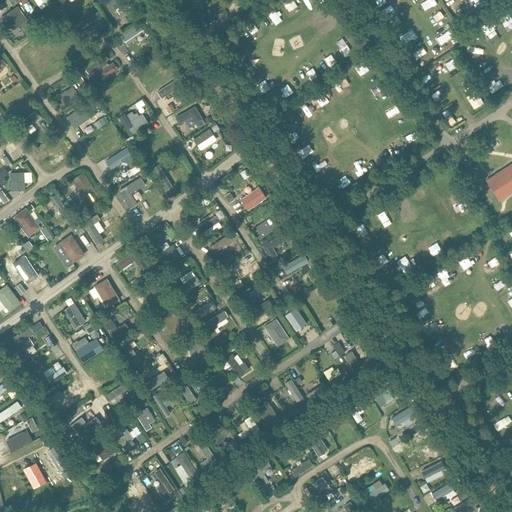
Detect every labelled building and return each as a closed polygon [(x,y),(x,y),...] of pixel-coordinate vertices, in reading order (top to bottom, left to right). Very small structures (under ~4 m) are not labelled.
[(48,0),(42,0),(38,3),(42,9),(51,2),(48,0)] [(103,0),(111,12),(129,0),(128,0),(103,0)] [(290,0),(287,0),(284,3),(291,15),(297,11),(290,0)] [(28,10),(33,7),(28,1),(24,4),(28,10)] [(0,17),(0,19),(4,26),(9,22),(14,29),(27,20),(17,5),(0,17)] [(431,12),(437,23),(446,17),(441,7),(431,12)] [(273,30),(283,23),(273,9),(263,17),(273,30)] [(504,24),(511,19),(508,12),(500,17),(504,24)] [(106,23),(103,18),(83,31),(86,35),(106,23)] [(124,41),(143,29),(146,35),(152,31),(144,20),(120,36),(123,41),(124,41)] [(246,29),(253,40),(263,34),(256,23),(246,29)] [(450,23),(439,30),(445,39),(456,32),(450,23)] [(493,23),(486,27),(491,34),(497,29),(493,23)] [(63,48),(67,53),(81,41),(77,36),(63,48)] [(353,41),(342,47),(348,58),(359,52),(353,41)] [(22,53),(33,70),(51,59),(40,42),(22,53)] [(431,48),(421,54),(427,63),(436,58),(431,48)] [(331,51),(322,57),(330,71),(340,65),(331,51)] [(473,59),(480,70),(493,62),(486,51),(473,59)] [(101,71),(106,77),(117,68),(113,62),(107,66),(104,62),(108,60),(103,54),(83,68),(88,74),(99,66),(102,70),(101,71)] [(310,83),(319,78),(311,63),(303,67),(307,74),(305,75),(310,83)] [(429,70),(419,74),(424,84),(434,79),(429,70)] [(263,88),(272,82),(267,75),(259,80),(263,88)] [(342,75),(333,82),(342,94),(351,87),(342,75)] [(291,76),(282,82),(290,96),(299,90),(291,76)] [(178,78),(158,91),(161,97),(182,84),(178,78)] [(492,91),(502,87),(498,78),(489,82),(492,91)] [(130,79),(124,84),(130,90),(135,85),(130,79)] [(82,89),(87,86),(84,81),(79,84),(82,89)] [(375,89),(380,99),(389,95),(384,85),(375,89)] [(115,97),(122,91),(118,86),(111,91),(115,97)] [(58,105),(61,110),(80,98),(73,87),(60,96),(63,102),(58,105)] [(434,93),(436,98),(446,92),(443,88),(434,93)] [(325,105),(334,101),(328,89),(319,94),(325,105)] [(475,91),(466,97),(474,109),(483,103),(475,91)] [(132,101),(128,95),(108,107),(113,114),(132,101)] [(167,95),(161,99),(170,113),(177,109),(167,95)] [(13,116),(31,104),(28,98),(9,111),(13,116)] [(386,107),(392,115),(404,106),(398,98),(386,107)] [(298,107),(304,116),(316,108),(310,99),(298,107)] [(76,125),(94,113),(87,103),(69,115),(76,125)] [(195,106),(176,117),(179,123),(191,116),(195,122),(202,119),(195,106)] [(39,115),(35,111),(18,124),(22,129),(39,115)] [(125,114),(119,117),(127,130),(126,130),(129,135),(148,124),(142,114),(139,116),(137,112),(133,114),(132,111),(125,115),(125,114)] [(290,125),(298,120),(293,111),(284,116),(290,125)] [(102,125),(109,121),(105,113),(97,117),(102,125)] [(204,121),(206,124),(212,120),(210,117),(209,118),(208,116),(204,118),(205,120),(204,121)] [(110,124),(89,137),(92,142),(113,129),(110,124)] [(201,149),(216,139),(209,129),(194,139),(201,149)] [(4,135),(0,137),(0,147),(8,142),(4,135)] [(132,135),(125,139),(127,143),(135,139),(132,135)] [(55,139),(35,151),(38,156),(46,151),(50,157),(62,150),(55,139)] [(404,139),(396,143),(401,153),(409,150),(404,139)] [(146,152),(151,160),(169,148),(164,140),(146,152)] [(126,148),(106,161),(111,169),(122,162),(127,163),(131,169),(137,165),(131,156),(126,148)] [(362,177),(373,171),(366,158),(355,164),(362,177)] [(312,172),(325,166),(322,159),(308,165),(312,172)] [(511,163),(486,180),(499,200),(511,191),(511,163)] [(131,169),(126,172),(129,177),(134,173),(140,170),(137,165),(131,169)] [(172,186),(159,165),(153,168),(167,189),(172,186)] [(246,179),(251,175),(246,168),(241,172),(246,179)] [(346,169),(337,175),(345,188),(354,182),(346,169)] [(24,172),(10,173),(11,190),(24,190),(24,172)] [(94,188),(83,172),(71,180),(82,196),(94,188)] [(118,190),(130,209),(137,204),(130,193),(145,183),(140,176),(118,190)] [(419,197),(427,192),(422,184),(414,190),(419,197)] [(248,209),(265,197),(259,187),(241,199),(248,209)] [(455,210),(466,203),(459,192),(448,199),(455,210)] [(56,194),(51,197),(67,219),(71,216),(56,194)] [(379,210),(389,223),(396,218),(386,204),(379,210)] [(458,212),(461,216),(469,211),(467,207),(458,212)] [(14,216),(28,235),(39,227),(25,208),(14,216)] [(96,214),(83,223),(96,244),(103,240),(99,232),(103,229),(97,220),(100,219),(96,214)] [(276,220),(273,216),(255,228),(259,233),(256,234),(259,239),(282,223),(279,218),(276,220)] [(204,239),(221,227),(217,222),(211,226),(208,221),(194,231),(201,241),(204,239)] [(354,226),(361,240),(371,235),(365,222),(354,226)] [(47,225),(42,228),(50,240),(54,237),(47,225)] [(75,234),(80,230),(76,225),(71,229),(75,234)] [(234,238),(231,232),(212,244),(216,250),(234,238)] [(59,243),(53,247),(66,267),(72,262),(72,263),(85,255),(71,234),(58,243),(59,243)] [(453,234),(444,239),(450,248),(458,243),(453,234)] [(262,246),(271,259),(277,255),(272,248),(283,241),(279,235),(262,246)] [(149,237),(144,240),(147,246),(152,242),(149,237)] [(29,251),(34,247),(30,241),(25,244),(29,251)] [(437,241),(427,244),(432,258),(442,254),(437,241)] [(181,257),(172,245),(156,257),(165,269),(181,257)] [(135,250),(116,264),(120,269),(134,259),(142,270),(147,267),(135,250)] [(16,264),(10,267),(21,283),(27,278),(34,288),(46,281),(27,254),(23,257),(18,251),(10,256),(16,264)] [(376,260),(381,268),(393,260),(388,252),(376,260)] [(412,252),(404,258),(413,271),(421,265),(412,252)] [(235,276),(255,260),(249,254),(230,270),(235,276)] [(282,264),(286,273),(310,263),(306,254),(282,264)] [(463,269),(475,263),(469,254),(458,260),(463,269)] [(490,273),(502,264),(496,257),(484,267),(490,273)] [(436,275),(443,283),(454,274),(447,266),(436,275)] [(291,274),(296,282),(306,276),(300,267),(291,274)] [(169,271),(163,275),(167,281),(173,276),(169,271)] [(202,283),(196,274),(174,288),(180,297),(202,283)] [(504,293),(511,286),(511,281),(506,275),(496,284),(504,293)] [(106,278),(94,286),(106,307),(119,299),(106,278)] [(141,289),(144,295),(162,284),(158,278),(141,289)] [(17,286),(22,293),(26,290),(21,283),(17,286)] [(0,300),(8,311),(19,303),(6,285),(0,289),(0,300)] [(248,294),(240,299),(253,318),(272,307),(267,300),(256,307),(248,294)] [(321,296),(309,303),(313,310),(325,303),(321,296)] [(215,308),(212,301),(191,314),(195,320),(215,308)] [(68,307),(65,309),(77,327),(79,325),(85,321),(74,303),(68,307)] [(295,308),(285,315),(296,331),(306,324),(295,308)] [(227,316),(224,311),(204,323),(211,336),(216,333),(213,328),(216,327),(214,324),(227,316)] [(277,346),(291,339),(279,317),(266,324),(277,346)] [(111,319),(105,323),(114,337),(128,328),(124,323),(117,328),(111,319)] [(30,327),(12,339),(27,362),(32,359),(26,350),(34,346),(28,337),(34,333),(30,327)] [(432,342),(445,334),(440,327),(427,335),(432,342)] [(484,349),(493,345),(487,328),(477,332),(484,349)] [(227,330),(220,334),(224,341),(231,338),(227,330)] [(206,351),(195,334),(183,341),(195,358),(206,351)] [(76,351),(75,351),(82,363),(103,350),(96,338),(86,344),(82,338),(72,345),(76,351)] [(133,359),(137,356),(127,341),(122,345),(133,359)] [(463,345),(470,359),(477,355),(470,342),(463,345)] [(57,345),(50,350),(57,359),(64,354),(57,345)] [(352,351),(345,355),(356,374),(379,360),(375,353),(363,360),(357,359),(352,351)] [(107,355),(88,367),(92,372),(110,361),(107,355)] [(244,363),(243,364),(237,355),(233,358),(231,355),(226,359),(238,377),(248,370),(244,363)] [(140,366),(135,370),(138,375),(143,372),(140,366)] [(324,371),(329,381),(342,373),(338,368),(334,370),(332,367),(324,371)] [(49,384),(66,374),(62,368),(61,368),(57,371),(45,378),(49,384)] [(218,390),(231,380),(223,369),(209,380),(218,390)] [(146,390),(166,377),(161,370),(142,383),(146,390)] [(301,382),(297,385),(304,396),(318,388),(310,376),(301,382)] [(0,393),(9,387),(5,381),(0,385),(0,393)] [(129,388),(126,382),(105,396),(109,401),(129,388)] [(195,398),(184,382),(178,385),(189,402),(195,398)] [(379,392),(383,390),(379,384),(369,390),(380,407),(386,404),(379,392)] [(66,410),(81,398),(76,392),(62,404),(66,410)] [(152,397),(165,417),(170,414),(165,406),(171,402),(168,398),(162,402),(157,394),(152,397)] [(22,407),(17,401),(0,413),(0,420),(1,422),(22,407)] [(280,422),(270,406),(259,413),(270,428),(280,422)] [(153,420),(146,408),(136,414),(146,430),(150,427),(148,424),(153,420)] [(399,441),(426,425),(421,416),(394,432),(399,441)] [(96,417),(86,424),(81,418),(72,425),(81,438),(100,423),(96,417)] [(261,433),(251,417),(240,424),(250,440),(261,433)] [(38,430),(32,418),(27,421),(32,433),(38,430)] [(127,442),(132,439),(121,421),(111,428),(126,452),(131,449),(127,442)] [(335,424),(340,433),(345,430),(340,421),(335,424)] [(228,430),(223,427),(215,444),(226,450),(229,444),(223,441),(228,430)] [(12,452),(32,442),(27,431),(6,441),(12,452)] [(91,441),(98,452),(95,454),(95,456),(98,460),(100,460),(102,459),(113,452),(102,434),(91,441)] [(408,457),(429,447),(423,434),(402,444),(408,457)] [(319,456),(324,452),(313,435),(308,438),(319,456)] [(204,470),(216,461),(213,455),(203,441),(197,445),(207,459),(200,464),(204,470)] [(59,472),(65,468),(52,448),(45,452),(59,472)] [(181,455),(174,460),(189,481),(183,485),(188,491),(200,482),(181,455)] [(270,466),(266,459),(251,468),(262,486),(268,482),(263,475),(264,470),(270,466)] [(312,464),(308,459),(290,471),(294,477),(312,464)] [(438,477),(447,472),(442,461),(422,471),(425,478),(436,472),(438,477)] [(375,468),(372,462),(357,472),(360,477),(375,468)] [(35,463),(24,470),(34,487),(45,481),(35,463)] [(174,490),(159,468),(154,471),(162,484),(156,488),(163,498),(174,490)] [(24,488),(16,473),(10,476),(18,491),(24,488)] [(324,499),(318,492),(328,485),(322,477),(312,484),(307,488),(320,506),(325,502),(324,499)] [(430,506),(445,497),(447,500),(457,494),(450,482),(424,497),(430,506)] [(384,484),(364,497),(369,504),(389,491),(384,484)] [(234,486),(229,489),(240,507),(245,504),(244,502),(248,499),(241,487),(236,490),(234,486)] [(137,511),(154,505),(147,489),(130,496),(137,511)] [(471,497),(451,510),(452,511),(463,511),(468,509),(469,511),(473,511),(477,510),(474,506),(476,505),(471,497)] [(383,508),(385,511),(400,511),(406,509),(399,498),(383,508)] [(186,511),(199,511),(209,505),(205,499),(186,511)] [(356,511),(350,502),(344,506),(347,511),(356,511)]
